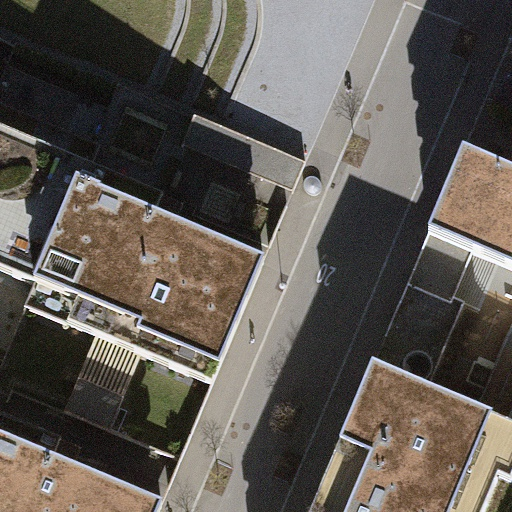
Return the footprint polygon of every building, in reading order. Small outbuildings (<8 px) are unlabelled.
[(511,42),(510,42),(429,236),(511,270),(511,42)] [(102,150),(0,107),(0,272),(36,287),(82,306),(72,330),(214,389),(265,265),(155,220),(164,199),(93,170),(102,150)] [(183,151),(294,197),(307,167),(219,130),(196,120),(183,151)] [(26,311),(72,330),(82,306),(36,287),(26,311)] [(97,349),(75,421),(121,435),(143,363),(97,349)] [(509,426),(373,370),(313,511),(486,511),(500,481),(502,476),(490,471),(509,426)] [(0,511),(162,511),(163,509),(53,463),(62,443),(0,416),(0,511)] [(511,484),(511,427),(509,426),(490,471),(502,476),(500,481),(511,485),(511,484)]
